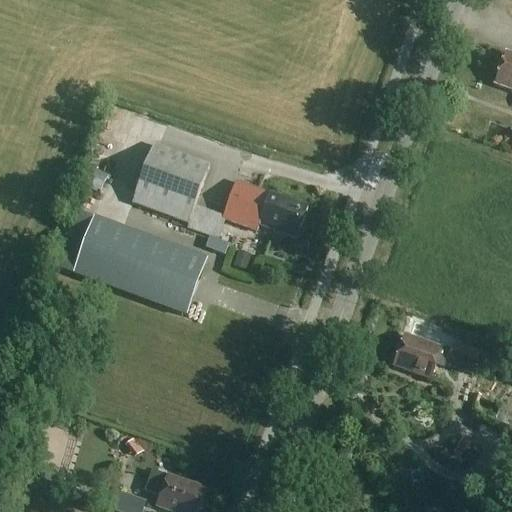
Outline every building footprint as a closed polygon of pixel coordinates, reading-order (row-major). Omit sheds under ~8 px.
[(511,57),(506,55),(495,87),(511,93),(511,57)] [(133,206),(189,227),(211,168),(154,148),(133,206)] [(101,197),(110,178),(91,169),(82,188),(101,197)] [(297,241),(308,210),(236,184),(222,222),(257,234),(259,228),(297,241)] [(207,262),(94,221),(74,277),(186,319),(207,262)] [(451,355),(442,352),(405,338),(394,370),(431,383),(437,366),(473,379),(481,357),(453,347),(451,355)] [(463,440),(457,449),(464,454),(470,445),(463,440)] [(134,462),(143,455),(133,442),(124,449),(134,462)] [(0,481),(27,491),(31,478),(4,468),(0,479),(0,481)] [(93,511),(100,495),(37,473),(29,495),(71,509),(69,511),(93,511)] [(156,510),(163,511),(199,511),(207,492),(168,478),(161,498),(156,510)] [(106,511),(144,511),(147,505),(110,492),(103,511),(106,511)]
